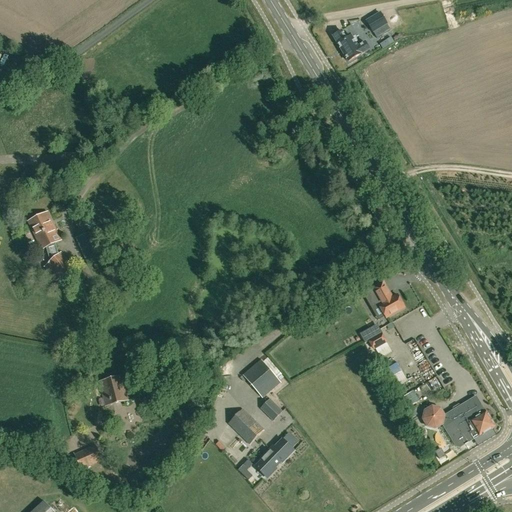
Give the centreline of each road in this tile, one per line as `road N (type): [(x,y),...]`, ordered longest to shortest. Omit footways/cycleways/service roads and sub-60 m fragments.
road 1 (secondary): [(445,285),(289,31)]
road 2 (unclassified): [(0,154),(72,156),(87,168),(93,174),(69,219)]
road 3 (residential): [(289,31),(311,19),(426,0)]
road 4 (secondary): [(445,285),(511,400)]
road 5 (secondary): [(511,443),(403,511)]
